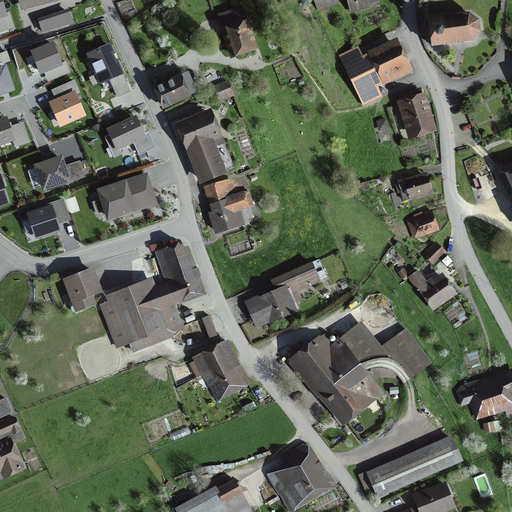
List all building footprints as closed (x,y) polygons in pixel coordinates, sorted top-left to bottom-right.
[(15,0),(18,12),(55,2),(54,0),(15,0)] [(336,4),(334,0),(314,0),(318,10),(336,4)] [(350,0),(353,9),(370,5),(368,0),(350,0)] [(242,7),(221,14),(234,53),(253,46),(247,28),(249,27),(242,7)] [(72,23),(68,11),(40,20),(43,32),(72,23)] [(469,14),(428,19),(432,45),(473,40),(479,31),(478,20),(469,14)] [(61,66),(53,44),(32,53),(41,74),(61,66)] [(357,91),(407,68),(396,45),(356,64),(350,51),(341,55),(347,68),(346,69),(357,91)] [(122,74),(110,46),(89,56),(101,83),(122,74)] [(6,65),(0,67),(0,94),(14,89),(6,65)] [(194,90),(188,76),(155,90),(162,104),(194,90)] [(234,95),(228,81),(214,86),(220,100),(234,95)] [(431,127),(419,90),(400,96),(412,133),(431,127)] [(84,116),(74,93),(51,104),(61,126),(84,116)] [(217,134),(209,114),(180,126),(202,181),(225,171),(234,167),(220,133),(217,134)] [(145,137),(136,118),(108,130),(117,150),(145,137)] [(0,145),(13,140),(6,119),(0,121),(0,145)] [(62,154),(32,164),(42,191),(71,181),(62,154)] [(0,173),(0,207),(10,204),(0,173)] [(100,191),(109,217),(154,202),(145,176),(100,191)] [(422,179),(421,176),(399,182),(401,189),(407,187),(411,198),(432,192),(427,178),(422,179)] [(226,182),(207,189),(215,211),(211,213),(217,231),(243,223),(239,209),(252,205),(248,192),(236,196),(232,182),(226,182)] [(29,215),(37,236),(58,229),(51,208),(29,215)] [(435,228),(429,211),(408,219),(414,236),(435,228)] [(188,243),(157,254),(167,282),(154,287),(164,313),(176,308),(177,309),(208,297),(188,243)] [(434,265),(445,254),(435,244),(424,254),(434,265)] [(447,255),(435,266),(448,281),(458,272),(454,262),(447,255)] [(316,284),(308,264),(268,282),(272,290),(242,302),(254,330),(296,312),(288,296),(316,284)] [(100,292),(91,269),(61,281),(74,313),(94,305),(91,296),(100,292)] [(426,282),(418,271),(410,277),(418,289),(417,289),(418,291),(419,290),(426,299),(428,298),(433,305),(452,292),(440,276),(433,281),(431,278),(426,282)] [(163,314),(152,281),(105,297),(108,305),(104,306),(124,362),(135,358),(190,339),(179,309),(163,314)] [(215,334),(209,316),(201,318),(208,337),(215,334)] [(377,347),(358,323),(329,346),(321,335),(287,362),(339,427),(380,394),(362,371),(356,364),(377,347)] [(402,329),(381,345),(408,380),(429,364),(402,329)] [(226,341),(192,357),(205,382),(214,377),(224,396),(250,384),(241,366),(239,367),(226,341)] [(511,370),(458,388),(463,402),(473,399),(491,393),(492,398),(511,391),(511,370)] [(491,393),(473,399),(478,414),(505,406),(508,414),(511,412),(511,391),(492,398),(491,393)] [(3,398),(0,399),(0,418),(10,414),(3,398)] [(0,438),(19,431),(14,417),(0,422),(0,438)] [(458,463),(447,437),(363,473),(375,499),(458,463)] [(8,438),(0,441),(0,473),(3,479),(23,470),(8,438)] [(302,444),(279,458),(283,466),(267,475),(289,511),(292,511),(337,487),(309,446),(302,444)] [(251,511),(233,480),(216,490),(214,487),(174,510),(174,511),(251,511)] [(447,511),(452,510),(441,484),(410,496),(416,511),(447,511)]
